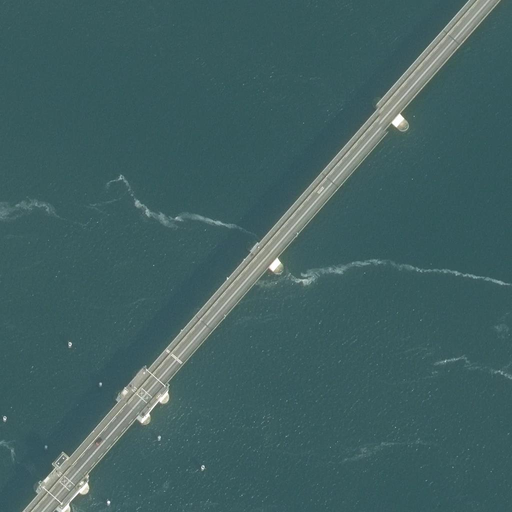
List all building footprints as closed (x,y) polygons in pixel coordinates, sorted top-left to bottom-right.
[(409,122),(383,98),(380,97),(378,97),(376,97),(374,99),(373,101),(372,103),(373,105),(374,107),(401,131),(403,133),(406,133),(408,132),(410,131),(411,129),(411,126),(411,124),(409,122)] [(285,267),(258,243),(256,242),(253,241),(251,242),(249,243),(248,245),(247,248),(248,250),(250,252),(276,276),(279,277),(281,278),(283,277),(285,276),(286,273),(287,271),(286,269),(285,267)] [(170,396),(144,372),(141,371),(139,371),(137,371),(135,373),(134,375),(133,377),(134,379),(135,381),(162,405),(164,407),(167,407),(169,406),(171,405),(172,403),(172,401),(172,398),(170,396)] [(151,418),(124,394),(122,393),(120,392),(117,393),(115,395),(114,397),(114,399),(114,401),(116,403),(143,427),(145,428),(147,429),(150,428),(151,427),(153,425),(153,422),(152,420),(151,418)] [(90,487),(63,463),(61,462),(59,461),(57,462),(55,463),(53,465),(53,468),(54,470),(55,472),(82,496),(84,497),(86,498),(89,497),(91,496),(92,494),(92,491),(92,489),(90,487)] [(71,507),(44,483),(42,482),(39,481),(37,482),(35,483),(34,485),(33,488),(34,490),(36,492),(57,511),(72,511),(73,511),(72,509),(71,507)]
